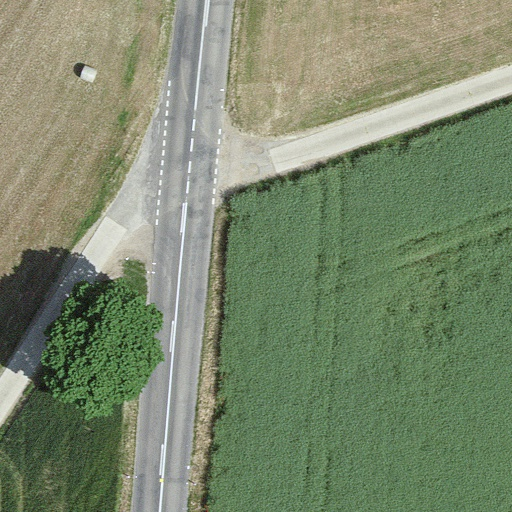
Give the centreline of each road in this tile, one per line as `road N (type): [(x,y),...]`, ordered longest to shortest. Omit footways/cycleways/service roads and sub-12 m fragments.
road 1 (tertiary): [(162,511),(205,0)]
road 2 (track): [(189,174),(89,268),(0,400)]
